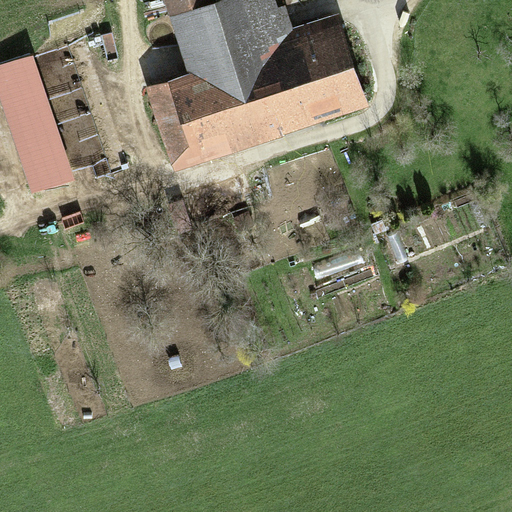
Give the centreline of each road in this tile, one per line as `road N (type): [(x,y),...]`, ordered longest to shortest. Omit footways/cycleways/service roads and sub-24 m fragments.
road 1 (track): [(156,176),(132,104),(128,0)]
road 2 (track): [(0,228),(156,176)]
